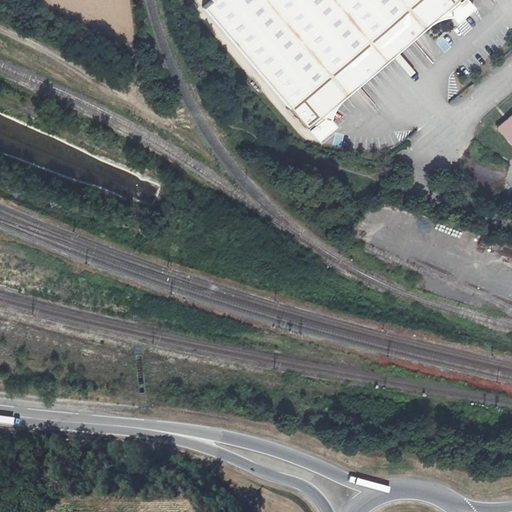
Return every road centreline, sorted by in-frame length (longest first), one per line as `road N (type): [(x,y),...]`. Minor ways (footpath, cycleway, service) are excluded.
road 1 (secondary): [(388,489),(273,449),(165,432)]
road 2 (track): [(131,45),(134,82),(121,94),(0,28)]
road 3 (secondary): [(165,432),(302,484),(327,511)]
road 4 (secondary): [(0,414),(165,432)]
